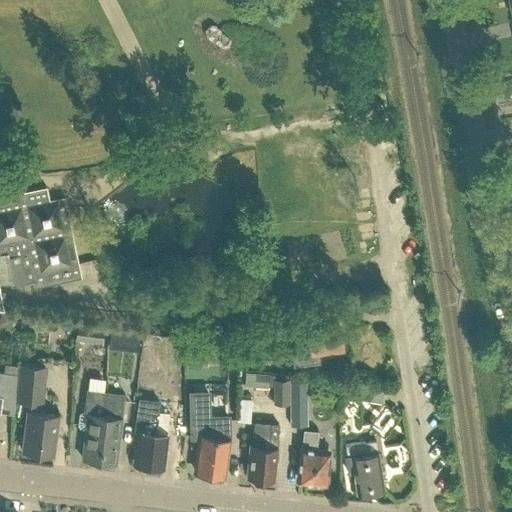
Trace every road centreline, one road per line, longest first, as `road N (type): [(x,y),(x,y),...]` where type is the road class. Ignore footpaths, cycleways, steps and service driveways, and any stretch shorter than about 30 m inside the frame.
road 1 (residential): [(428,511),(353,56)]
road 2 (residential): [(511,307),(448,0)]
road 3 (residential): [(0,477),(289,511)]
